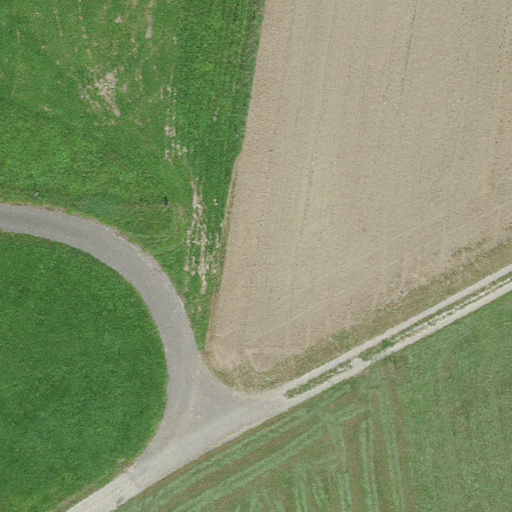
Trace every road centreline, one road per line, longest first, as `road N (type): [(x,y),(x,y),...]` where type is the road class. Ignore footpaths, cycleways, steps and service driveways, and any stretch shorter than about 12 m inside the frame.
road 1 (track): [(93,511),(216,432),(511,276)]
road 2 (track): [(216,432),(159,294),(133,258),(68,227),(0,215)]
